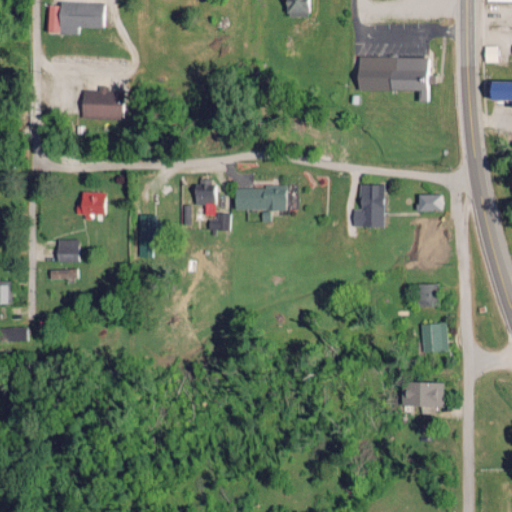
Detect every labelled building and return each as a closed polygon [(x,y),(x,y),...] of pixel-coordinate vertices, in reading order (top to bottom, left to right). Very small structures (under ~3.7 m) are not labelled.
[(61,32),(62,0),(108,2),(107,26),(81,25),(80,33),(61,32)] [(283,0),(284,14),(306,14),(305,0),(283,0)] [(496,61),(495,45),(482,45),(482,61),(496,61)] [(381,59),(396,59),(400,56),(429,57),(430,100),(421,100),(421,89),(381,89),(381,59)] [(87,89),(126,91),(125,117),(85,115),(87,89)] [(216,180),(200,179),(200,187),(193,187),(193,203),(215,203),(216,180)] [(382,226),(383,184),(358,183),(357,207),(351,207),(350,224),(382,226)] [(233,209),(284,208),(284,185),(232,186),(233,209)] [(90,212),(104,212),(105,190),(79,190),(78,215),(90,216),(90,212)] [(440,209),(440,193),(415,192),(415,209),(440,209)] [(181,204),(182,223),(189,223),(188,204),(181,204)] [(150,257),(155,232),(140,229),(137,243),(139,243),(137,254),(150,257)] [(76,261),(76,238),(55,238),(55,261),(76,261)] [(0,301),(9,301),(8,280),(0,279),(0,301)] [(437,305),(437,282),(415,282),(415,304),(437,305)] [(420,323),(421,350),(446,349),(445,322),(420,323)] [(25,325),(0,325),(0,339),(25,340),(25,325)] [(442,381),(401,380),(400,404),(441,405),(442,381)]
